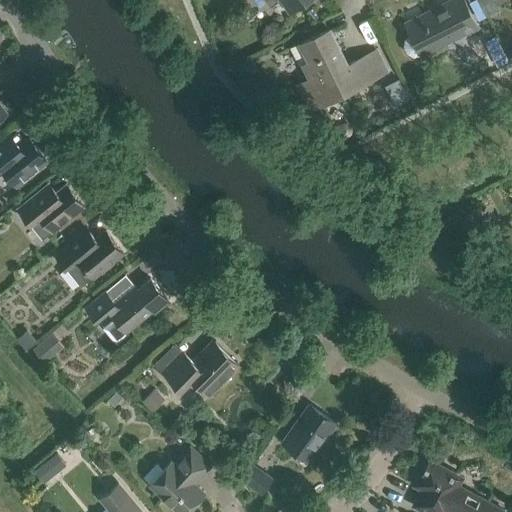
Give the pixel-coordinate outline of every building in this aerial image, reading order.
[(477,27),(463,0),(452,0),(406,24),(401,14),(400,15),(410,34),(404,39),(403,47),(407,54),(414,58),(421,56),(423,59),(447,46),(445,43),(477,27)] [(374,23),(364,26),(370,48),(380,45),(374,23)] [(347,65),(329,29),(290,48),(299,66),(304,64),(324,103),(386,72),(376,51),(347,65)] [(47,161),(28,138),(8,155),(0,144),(0,166),(16,186),(47,161)] [(84,206),(66,184),(47,199),(39,190),(20,205),(28,215),(25,217),(41,237),(50,229),(52,232),(84,206)] [(123,253),(105,231),(92,242),(83,231),(55,254),(81,287),(123,253)] [(168,301),(150,278),(137,288),(134,285),(114,302),(105,291),(85,307),(95,319),(108,309),(117,320),(107,328),(116,338),(151,309),(154,312),(168,301)] [(59,350),(48,337),(35,348),(45,361),(59,350)] [(238,362),(215,340),(191,365),(181,355),(164,372),(180,388),(191,377),(207,393),(238,362)] [(335,421),(311,403),(283,443),(304,458),(305,457),(311,461),(320,449),(317,447),(335,421)] [(211,465),(190,446),(174,463),(171,460),(149,484),(179,511),(185,511),(205,492),(195,482),(211,465)] [(462,477),(428,458),(418,476),(426,481),(413,505),(426,511),(443,511),(444,511),(445,511),(502,511),(504,510),(458,485),(462,477)] [(274,478),(250,461),(238,477),(263,494),(274,478)] [(126,498),(116,486),(101,498),(112,511),(141,511),(128,496),(126,498)]
